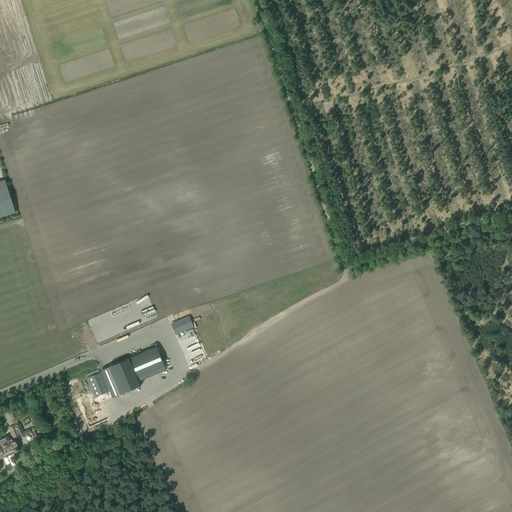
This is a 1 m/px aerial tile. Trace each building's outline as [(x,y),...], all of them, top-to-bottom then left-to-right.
[(0,216),(14,212),(5,184),(0,186),(0,216)] [(156,347),(110,366),(120,389),(166,370),(156,347)] [(99,371),(111,399),(139,388),(127,361),(99,371)] [(86,378),(94,398),(110,391),(101,371),(86,378)] [(90,414),(99,412),(96,399),(92,400),(90,389),(84,390),(90,414)] [(55,403),(61,401),(57,390),(51,392),(55,403)] [(7,424),(15,420),(10,409),(2,413),(7,424)] [(8,427),(13,438),(20,434),(21,435),(20,435),(21,438),(30,434),(34,442),(40,439),(38,435),(36,436),(34,431),(35,430),(34,429),(34,428),(33,428),(32,428),(31,428),(29,429),(23,432),(19,423),(18,423),(16,419),(15,420),(7,424),(8,427)] [(0,456),(1,456),(2,458),(19,450),(14,441),(12,442),(11,439),(9,439),(8,436),(0,439),(0,456)]
